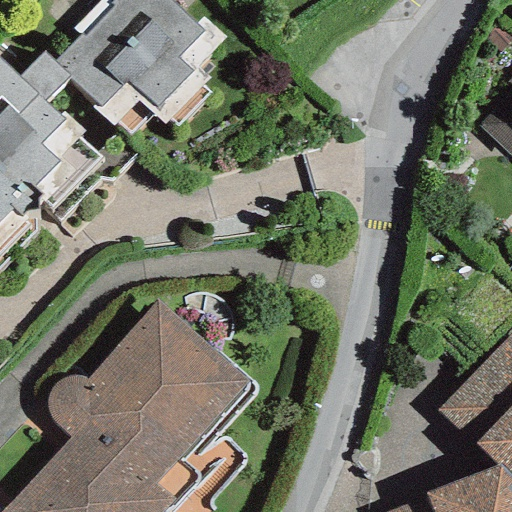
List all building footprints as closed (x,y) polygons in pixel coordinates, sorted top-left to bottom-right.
[(196,22),(171,0),(112,0),(53,60),(67,73),(96,96),(92,101),(129,136),(155,114),(175,130),(213,95),(200,88),(210,79),(196,67),(224,36),(203,15),(196,22)] [(0,59),(0,160),(41,199),(49,207),(101,153),(75,129),(82,121),(69,108),(63,114),(45,96),(67,73),(53,60),(44,51),(19,77),(0,59)] [(511,90),(479,125),(511,156),(511,90)] [(0,266),(41,227),(39,218),(39,202),(41,199),(0,160),(0,266)] [(68,439),(0,508),(0,511),(158,511),(173,496),(153,481),(246,379),(156,297),(86,379),(78,376),(74,376),(65,376),(56,381),(49,389),(46,397),(46,407),(49,418),(54,424),(59,429),(68,439)] [(511,511),(511,326),(436,409),(500,466),(424,491),(428,497),(385,511),(511,511)]
